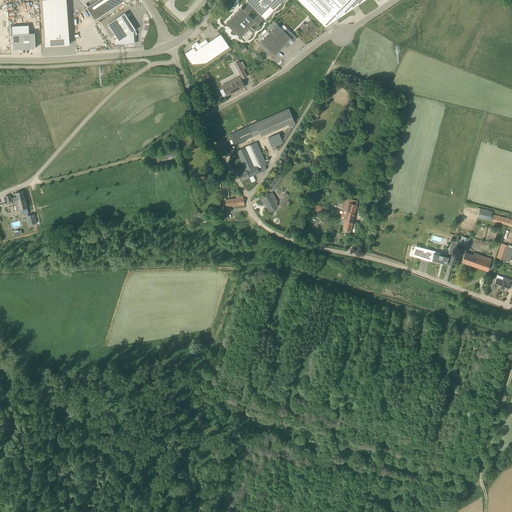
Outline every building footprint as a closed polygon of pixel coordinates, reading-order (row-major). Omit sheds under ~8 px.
[(66,0),(41,0),(45,46),(69,45),(66,0)] [(97,0),(87,7),(95,20),(124,0),(97,0)] [(262,17),(266,20),(285,0),(249,0),(247,2),(248,3),(243,9),(241,7),(226,22),(244,41),(260,25),(257,22),(262,17)] [(299,0),(324,24),(339,8),(347,0),(299,0)] [(125,13),(108,24),(117,38),(114,39),(114,45),(117,44),(135,43),(134,31),(136,30),(125,13)] [(318,28),(310,19),(304,25),(303,24),(300,27),(302,28),(308,35),(314,29),(315,31),(318,28)] [(284,30),(277,24),(260,42),(275,56),(280,50),(285,45),(287,47),(297,38),(286,28),(284,30)] [(14,34),(13,49),(35,50),(36,35),(14,34)] [(204,63),(229,46),(221,34),(208,42),(206,39),(199,44),(197,42),(192,45),(192,46),(191,47),(192,48),(185,53),(192,63),(204,63)] [(247,76),(243,68),(239,62),(235,64),(242,79),(247,76)] [(227,95),(245,86),(240,77),(230,82),(222,86),(227,95)] [(251,124),(256,134),(259,133),(260,136),(292,122),(287,110),(251,124)] [(245,139),(256,134),(251,124),(234,132),(229,134),(235,146),(246,141),(245,139)] [(268,137),(272,147),(284,142),(279,132),(268,137)] [(249,177),(253,175),(267,169),(265,165),(267,164),(257,142),(237,150),(246,170),(239,173),(243,180),(249,177)] [(177,155),(175,150),(167,153),(163,154),(164,159),(177,155)] [(317,170),(308,166),(305,173),(313,177),(317,170)] [(273,190),(280,180),(274,176),(267,186),(273,190)] [(230,181),(222,182),(223,189),(230,188),(230,181)] [(363,194),(364,188),(343,182),(342,188),(363,194)] [(15,196),(15,199),(25,197),(23,191),(16,192),(17,196),(15,196)] [(270,193),(269,194),(267,195),(265,192),(259,195),(264,204),(266,203),(270,211),(275,208),(278,206),(276,203),(278,202),(275,197),(273,199),(270,193)] [(287,205),(290,201),(287,200),(290,196),(286,194),(280,204),(284,206),(285,203),(287,205)] [(243,198),(243,196),(236,196),(237,198),(225,199),(226,206),(244,204),(244,198),(243,198)] [(14,200),(16,206),(19,206),(22,215),(29,213),(25,197),(15,199),(14,200)] [(345,198),(343,208),(342,213),(354,215),(357,200),(345,198)] [(324,213),(326,207),(316,205),(315,210),(324,213)] [(506,225),(508,218),(492,214),(492,211),(480,208),(478,218),(506,225)] [(354,215),(342,213),(342,215),(341,215),(340,219),(342,219),(341,222),(345,223),(344,228),(351,230),(354,215)] [(32,221),(36,220),(35,214),(26,215),(28,225),(32,224),(32,221)] [(467,250),(470,238),(461,236),(458,248),(467,250)] [(503,260),(508,245),(501,243),(496,257),(503,260)] [(432,259),(432,260),(446,264),(448,259),(450,260),(451,255),(447,254),(446,256),(440,254),(434,253),(434,252),(413,246),(411,253),(432,259)] [(492,258),(474,252),(473,255),(465,252),(462,262),(487,271),(492,258)] [(511,280),(502,277),(501,281),(496,279),(494,285),(503,288),(502,289),(507,290),(509,286),(511,287),(511,280)]
